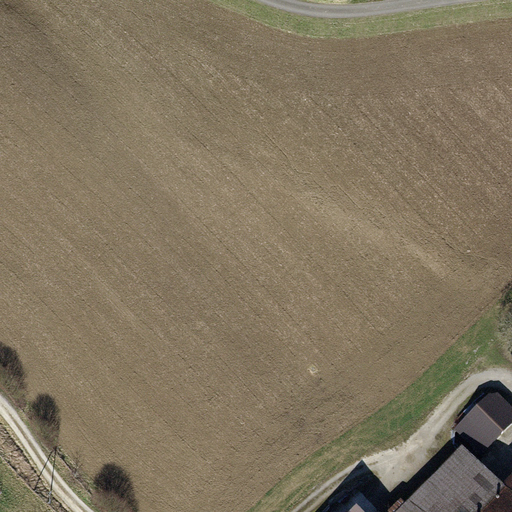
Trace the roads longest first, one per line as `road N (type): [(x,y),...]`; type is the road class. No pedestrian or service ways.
road 1 (unclassified): [(276,0),(340,11),(440,0)]
road 2 (track): [(0,402),(85,511)]
